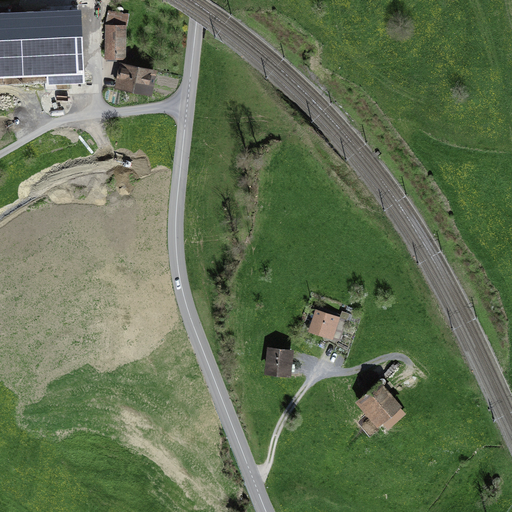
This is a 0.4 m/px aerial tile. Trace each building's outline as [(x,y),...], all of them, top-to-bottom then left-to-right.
[(125,28),(107,27),(107,58),(124,58),(125,28)] [(82,36),(20,39),(20,53),(26,52),(27,83),(84,81),(82,36)] [(153,71),(124,65),(119,87),(148,94),(153,71)] [(339,318),(319,310),(311,330),(332,338),(339,318)] [(290,351),(270,349),(268,371),(288,373),(290,351)] [(378,384),(358,402),(378,425),(385,420),(390,426),(404,413),(378,384)]
